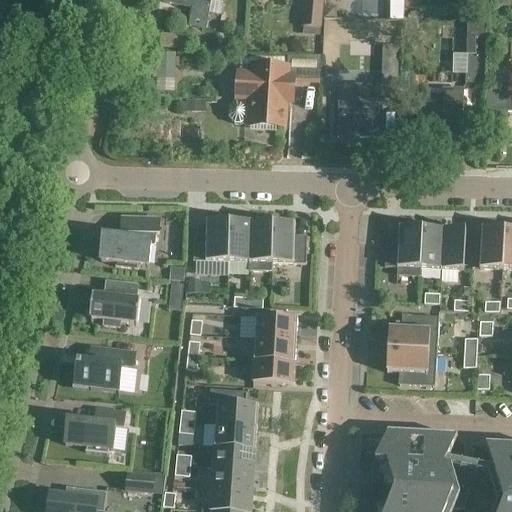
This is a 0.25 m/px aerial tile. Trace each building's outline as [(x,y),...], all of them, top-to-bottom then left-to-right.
[(205,30),(209,13),(211,0),(162,0),(162,3),(191,9),(187,26),(205,30)] [(324,0),(303,0),(301,29),(321,31),(324,0)] [(466,11),(488,12),(488,0),(466,0),(466,5),(455,4),(454,11),(466,11)] [(325,9),(325,19),(336,20),(336,9),(325,9)] [(468,21),(467,54),(486,54),(486,22),(468,21)] [(160,37),(160,51),(180,51),(181,38),(160,37)] [(262,42),(262,48),(266,52),(271,52),(275,48),(275,42),(272,39),(266,39),(262,42)] [(500,43),(500,53),(510,54),(511,43),(500,43)] [(175,80),(176,55),(151,54),(150,73),(156,74),(156,80),(175,80)] [(486,54),(467,54),(465,85),(484,86),(486,57),(486,54)] [(242,126),(250,118),(250,126),(284,128),(286,103),(291,104),(293,69),(253,66),(253,76),(239,75),(238,100),(239,100),(230,108),(229,120),(233,125),(242,126)] [(356,87),(356,104),(337,104),(336,134),(358,135),(357,139),(376,139),(377,109),(396,109),(397,87),(356,87)] [(419,100),(417,141),(460,142),(461,91),(443,91),(420,91),(420,100),(419,100)] [(511,93),(489,92),(488,112),(506,113),(506,114),(511,114),(511,93)] [(184,100),(184,113),(205,114),(205,101),(184,100)] [(101,263),(117,265),(117,267),(115,267),(115,268),(138,271),(138,270),(137,270),(137,267),(148,269),(152,246),(156,246),(156,236),(159,236),(159,222),(122,221),(121,234),(116,233),(116,241),(104,239),(101,263)] [(228,265),(229,224),(207,223),(206,235),(194,235),(193,264),(228,265)] [(228,265),(250,265),(251,224),(229,224),(228,265)] [(250,265),(249,273),(272,274),(272,266),(273,225),(251,224),(250,265)] [(272,266),(306,267),(307,238),(295,238),(295,226),(273,225),(272,266)] [(421,230),(399,229),(398,241),(386,241),(384,269),(397,270),(396,278),(420,280),(420,271),(419,271),(421,230)] [(443,232),(421,230),(419,271),(420,271),(441,272),(443,232)] [(503,231),(481,230),(479,271),(501,272),(503,231)] [(511,231),(503,231),(501,272),(511,272),(511,231)] [(441,272),(463,274),(465,233),(443,232),(441,272)] [(185,270),(170,268),(169,282),(184,284),(185,270)] [(202,282),(188,281),(188,296),(201,296),(202,282)] [(90,318),(90,320),(104,322),(103,328),(119,330),(120,324),(137,326),(140,302),(136,302),(138,288),(106,284),(105,298),(93,296),(92,306),(87,305),(85,317),(90,318)] [(459,295),(458,302),(470,302),(470,291),(463,291),(459,295)] [(439,308),(439,297),(425,296),(424,307),(439,308)] [(234,310),(247,310),(248,310),(249,300),(234,299),(234,310)] [(249,300),(248,310),(263,311),(263,300),(249,300)] [(469,304),(454,303),(453,314),(468,315),(469,304)] [(499,305),(485,304),(484,315),(499,316),(499,305)] [(387,352),(428,355),(436,355),(438,320),(402,318),(401,330),(389,330),(387,352)] [(296,343),(297,321),(257,319),(255,341),(296,343)] [(202,324),(192,322),(190,337),(201,338),(202,324)] [(480,323),(479,338),(492,339),(493,324),(480,323)] [(296,343),(255,341),(254,363),(295,365),(296,343)] [(465,341),(464,356),(476,357),(477,342),(465,341)] [(189,344),(188,358),(198,360),(200,345),(189,344)] [(75,389),(118,394),(121,371),(133,372),(135,356),(91,351),(89,367),(78,365),(75,389)] [(436,355),(428,355),(387,352),(386,374),(399,375),(398,388),(434,389),(435,374),(436,355)] [(464,356),(463,371),(475,372),(476,357),(464,356)] [(188,358),(186,373),(197,374),(198,360),(188,358)] [(295,365),(254,363),(253,385),(294,387),(295,365)] [(476,377),(476,392),(488,393),(490,378),(476,377)] [(217,408),(216,427),(257,430),(258,408),(246,407),(247,395),(210,392),(209,407),(217,408)] [(108,456),(108,452),(112,452),(115,430),(123,431),(125,416),(97,413),(95,426),(68,423),(65,447),(87,450),(87,454),(86,453),(86,455),(109,457),(109,456),(108,456)] [(180,425),(195,426),(196,414),(181,413),(180,425)] [(194,437),(195,426),(180,425),(179,435),(194,437)] [(215,449),(255,452),(257,430),(216,427),(215,449)] [(457,439),(388,435),(376,464),(445,468),(445,467),(457,439)] [(511,448),(486,447),(495,477),(511,478),(511,448)] [(215,449),(213,471),(254,473),(255,452),(215,449)] [(176,467),(190,469),(191,458),(177,457),(176,467)] [(445,468),(386,464),(387,466),(388,469),(395,494),(393,500),(466,504),(467,497),(462,497),(453,496),(445,468)] [(189,479),(190,469),(176,467),(175,478),(189,479)] [(253,495),(254,473),(213,471),(212,492),(253,495)] [(128,477),(126,493),(153,496),(155,480),(128,477)] [(511,478),(495,477),(503,506),(511,506),(511,478)] [(104,511),(106,495),(72,491),(71,499),(50,496),(49,501),(45,501),(43,511),(104,511)] [(210,511),(251,511),(253,495),(212,492),(210,511)] [(165,495),(163,510),(171,511),(174,511),(176,497),(172,496),(165,495)] [(387,511),(447,511),(458,511),(466,511),(466,504),(393,500),(390,507),(387,511)]
